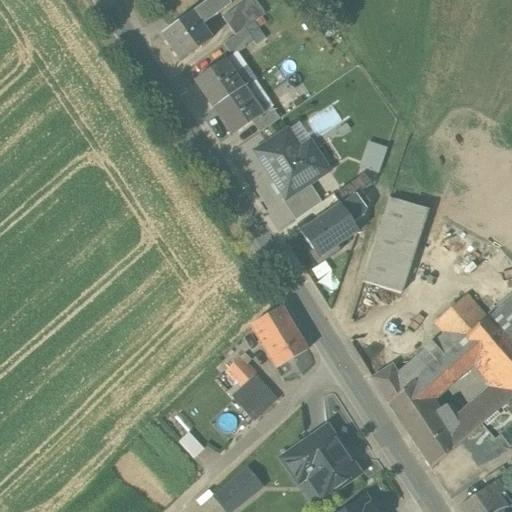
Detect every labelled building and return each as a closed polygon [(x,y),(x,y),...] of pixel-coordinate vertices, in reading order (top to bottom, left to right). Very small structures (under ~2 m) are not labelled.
[(225,0),(209,0),(161,35),(180,62),(210,40),(200,26),(229,5),(225,0)] [(254,0),(247,0),(222,18),(234,37),(244,30),(265,15),(254,0)] [(234,37),(222,45),(231,58),(252,43),(244,30),(234,37)] [(223,62),(194,82),(213,108),(241,88),(223,62)] [(241,88),(213,108),(232,136),(251,122),(260,116),(241,88)] [(260,116),(251,122),(259,134),(279,120),(271,109),(260,116)] [(286,132),(255,152),(286,200),(329,172),(314,150),(302,158),(286,132)] [(363,175),(333,195),(340,204),(339,205),(352,224),(363,217),(368,203),(360,192),(370,185),(363,175)] [(388,200),(361,284),(401,296),(428,212),(388,200)] [(339,205),(299,232),(317,260),(357,233),(352,224),(339,205)] [(511,296),(488,317),(511,344),(511,296)] [(464,297),(434,323),(444,335),(456,348),(464,341),(463,340),(485,320),(464,297)] [(282,309),(251,327),(261,345),(292,327),(282,309)] [(511,344),(488,317),(485,320),(463,340),(464,341),(479,359),(501,383),(511,395),(511,344)] [(292,327),(261,345),(276,368),(307,350),(292,327)] [(444,335),(397,375),(416,406),(426,399),(430,396),(479,359),(464,341),(456,348),(444,335)] [(247,382),(234,369),(243,361),(240,358),(225,372),(240,388),(247,382)] [(243,361),(234,369),(247,382),(254,375),(255,374),(246,365),(243,361)] [(387,404),(396,418),(416,406),(397,375),(391,367),(371,379),(387,404)] [(244,412),(268,390),(254,375),(247,382),(240,388),(231,397),(244,412)] [(511,395),(501,383),(467,412),(480,427),(511,398),(511,395)] [(268,390),(244,412),(254,422),(277,400),(268,390)] [(439,410),(430,396),(426,399),(416,406),(396,418),(406,432),(439,410)] [(457,415),(451,418),(444,407),(439,410),(406,432),(431,470),(480,427),(467,412),(460,419),(457,415)] [(511,445),(494,424),(439,471),(459,495),(511,451),(511,445)] [(326,429),(282,460),(297,483),(310,473),(325,494),(320,497),(322,499),(357,474),(326,429)] [(203,450),(188,434),(178,443),(193,459),(203,450)] [(502,467),(482,480),(487,487),(496,482),(497,484),(508,477),(502,467)] [(234,511),(262,489),(247,471),(215,497),(227,511),(234,511)] [(487,487),(456,509),(458,511),(498,511),(499,511),(502,509),(506,509),(497,496),(503,492),(497,484),(496,482),(487,487)] [(373,511),(370,507),(368,508),(363,500),(345,511),(373,511)]
